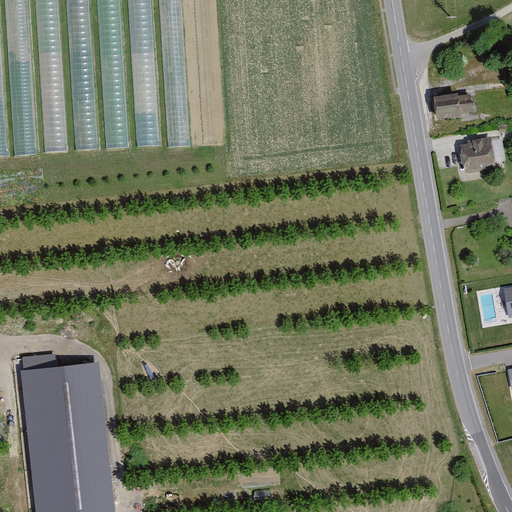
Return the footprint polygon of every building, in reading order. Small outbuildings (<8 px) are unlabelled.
[(29,0),(0,0),(0,165),(40,163),(29,0)] [(151,0),(37,0),(45,152),(160,146),(151,0)] [(160,0),(167,146),(189,145),(183,0),(160,0)] [(433,97),(437,120),(461,116),(461,114),(458,96),(458,93),(433,97)] [(458,96),(461,114),(473,112),(471,94),(458,96)] [(490,137),(460,143),(466,177),(497,170),(490,137)] [(114,511),(97,358),(21,367),(36,511),(114,511)]
